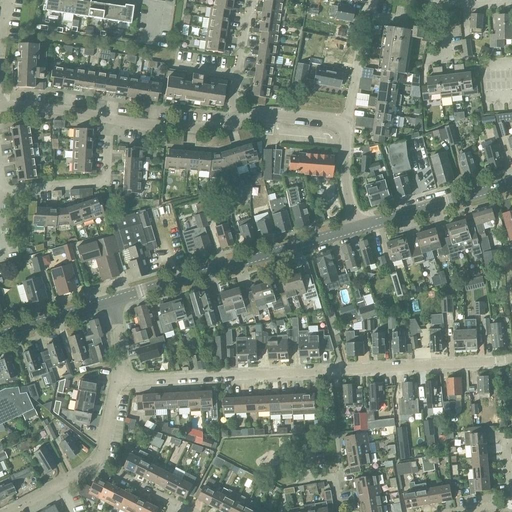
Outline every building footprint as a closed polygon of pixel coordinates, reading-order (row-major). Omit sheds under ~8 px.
[(61,0),(46,0),(45,6),(43,6),(42,11),(59,14),(61,0)] [(61,0),(59,14),(73,16),(75,0),(61,0)] [(76,0),(75,0),(73,16),(87,18),(90,0),(87,0),(81,0),(81,1),(76,0)] [(91,0),(90,0),(87,18),(102,20),(104,5),(90,3),(91,0)] [(232,3),(232,0),(229,0),(211,0),(214,0),(213,9),(210,8),(213,9),(237,12),(238,10),(231,9),(232,3)] [(256,8),(256,10),(280,13),(281,5),(287,6),(288,4),(264,0),(264,3),(263,3),(262,9),(256,8)] [(104,5),(102,20),(116,22),(118,7),(104,5)] [(331,6),(329,17),(336,19),(351,22),(351,21),(352,20),(353,16),(352,15),(353,10),(344,8),(345,7),(338,5),(337,8),(331,6)] [(124,8),(118,7),(116,22),(131,24),(133,7),(124,6),(124,8)] [(237,14),(237,12),(213,9),(210,8),(209,18),(226,21),(227,18),(228,13),(237,14)] [(279,22),(280,13),(256,10),(255,12),(261,13),(261,18),(261,21),(285,25),(285,23),(279,22)] [(471,16),(471,30),(471,35),(481,35),(482,30),(483,16),(471,16)] [(497,36),(491,36),(491,37),(491,45),(491,48),(503,48),(503,40),(511,40),(511,17),(497,17),(497,36)] [(209,18),(207,29),(232,33),(232,31),(226,30),(227,24),(226,24),(226,21),(209,18)] [(284,28),(285,25),(261,21),(260,24),(259,30),(253,29),(252,31),(277,35),(278,27),(284,28)] [(347,31),(346,38),(353,39),(354,32),(355,28),(348,27),(347,31)] [(387,28),(387,29),(388,29),(382,72),(400,74),(407,76),(407,75),(405,74),(411,32),(413,32),(387,28)] [(422,42),(426,43),(428,34),(424,33),(424,30),(414,28),(413,39),(422,40),(422,42)] [(199,39),(223,43),(224,40),(225,34),(231,35),(232,33),(207,29),(206,38),(200,37),(199,39)] [(279,35),(277,35),(252,31),(252,33),(261,35),(260,40),(260,43),(278,46),(279,35)] [(222,54),(222,56),(228,57),(229,52),(223,51),(223,46),(223,43),(199,39),(199,42),(205,43),(204,51),(222,54)] [(470,41),(462,42),(464,58),(472,57),(470,41)] [(37,43),(37,46),(18,45),(17,53),(20,53),(20,59),(15,59),(14,67),(17,67),(16,80),(14,80),(14,88),(33,89),(33,91),(44,91),(44,84),(34,83),(35,58),(37,58),(37,59),(37,63),(45,63),(46,44),(37,43)] [(252,53),(276,56),(278,46),(260,43),(260,46),(259,46),(258,51),(252,50),(252,53)] [(276,56),(252,53),(251,55),(257,56),(256,61),(257,62),(257,64),(281,68),(281,66),(275,65),(276,56)] [(153,63),(148,62),(142,61),(141,67),(152,69),(153,63)] [(51,87),(61,88),(64,70),(60,69),(61,66),(59,66),(59,64),(53,63),(52,68),(50,79),(53,79),(51,87)] [(280,70),(281,68),(257,64),(256,67),(255,73),(249,72),(248,74),(273,78),(274,70),(280,70)] [(297,65),(295,75),(293,86),(304,88),(305,80),(306,77),(308,67),(297,65)] [(463,65),(459,66),(462,97),(477,95),(476,86),(472,87),(471,74),(464,74),(463,65)] [(449,76),(452,98),(462,97),(459,66),(454,66),(455,75),(449,76)] [(440,95),(437,68),(433,69),(434,78),(427,79),(428,87),(422,88),(423,101),(430,100),(430,96),(440,95)] [(441,99),(452,98),(449,76),(443,77),(442,68),(437,68),(440,95),(441,99)] [(61,88),(72,90),(73,87),(74,71),(75,69),(74,69),(73,71),(64,70),(61,88)] [(86,71),(75,69),(74,71),(73,87),(72,90),(73,90),(74,88),(83,89),(86,71)] [(214,105),(222,107),(225,87),(227,87),(228,79),(209,77),(208,85),(212,86),(212,87),(212,88),(181,83),(179,83),(180,81),(184,81),(185,73),(166,70),(165,78),(167,79),(164,98),(172,99),(173,97),(179,98),(178,103),(186,104),(187,102),(199,103),(199,106),(207,107),(208,102),(214,103),(214,105)] [(96,72),(86,71),(83,89),(93,91),(96,72)] [(318,72),(316,83),(323,85),(338,88),(341,76),(333,74),(333,73),(326,71),(326,74),(318,72)] [(93,91),(104,92),(107,74),(96,72),(93,91)] [(371,81),(398,85),(400,74),(382,72),(381,77),(372,76),(371,81)] [(118,76),(107,74),(104,92),(113,94),(113,96),(115,96),(114,94),(118,78),(118,76)] [(248,74),(248,77),(254,77),(253,83),(254,83),(253,86),(277,89),(278,87),(271,86),(273,78),(248,74)] [(119,76),(118,76),(118,78),(114,94),(115,96),(125,98),(128,80),(119,78),(119,76)] [(125,98),(135,99),(138,81),(128,80),(125,98)] [(135,99),(147,101),(149,83),(138,81),(135,99)] [(398,85),(371,81),(371,85),(380,87),(379,93),(397,96),(398,85)] [(161,85),(149,83),(147,101),(156,103),(157,95),(160,95),(161,85)] [(249,98),(248,100),(248,104),(264,106),(266,99),(270,99),(271,91),(277,92),(277,89),(253,86),(253,89),(252,89),(251,94),(245,93),(245,98),(249,98)] [(368,102),(395,106),(397,96),(379,93),(378,99),(369,97),(368,102)] [(395,106),(368,102),(368,107),(377,108),(376,114),(394,117),(395,106)] [(500,131),(502,137),(508,136),(505,123),(511,121),(511,113),(496,116),(499,126),(500,131)] [(394,117),(376,114),(375,120),(366,119),(365,124),(392,128),(394,117)] [(373,136),(374,136),(373,143),(384,145),(385,138),(390,138),(392,128),(365,124),(364,128),(374,130),(373,136)] [(30,136),(29,125),(10,128),(11,128),(12,131),(11,131),(12,137),(6,137),(6,140),(30,136)] [(453,125),(445,127),(450,147),(458,145),(453,125)] [(499,126),(493,128),(496,139),(502,137),(500,131),(499,126)] [(92,130),(74,129),(73,141),(91,141),(91,138),(92,138),(92,133),(98,133),(98,129),(92,128),(92,130)] [(445,129),(433,132),(435,142),(447,139),(445,129)] [(31,145),(30,136),(6,140),(6,142),(12,141),(13,147),(14,147),(14,149),(38,146),(38,144),(31,145)] [(73,141),(73,151),(97,152),(97,150),(91,150),(91,144),(91,141),(73,141)] [(407,158),(406,142),(389,147),(389,156),(394,172),(393,173),(395,181),(394,181),(399,198),(411,195),(408,185),(409,185),(409,184),(407,176),(406,172),(411,171),(407,158)] [(241,148),(246,166),(258,162),(256,157),(260,156),(256,143),(241,148)] [(497,168),(497,169),(501,167),(503,166),(500,155),(501,155),(499,145),(484,149),(490,170),(497,168)] [(38,146),(14,149),(14,153),(15,158),(8,159),(9,161),(33,158),(32,149),(38,149),(38,146)] [(124,152),(124,159),(149,161),(149,158),(143,158),(143,148),(133,148),(133,150),(125,150),(125,147),(119,147),(118,151),(124,152)] [(230,151),(236,169),(246,166),(241,148),(230,151)] [(263,180),(283,182),(282,176),(278,176),(273,175),(270,175),(271,150),(263,150),(263,180)] [(279,175),(281,151),(275,150),(273,175),(279,175)] [(66,159),(66,163),(72,163),(90,163),(90,160),(91,160),(91,154),(97,155),(97,152),(73,151),(72,160),(66,159)] [(176,170),(178,152),(168,151),(167,159),(165,158),(164,169),(176,170)] [(221,154),(225,172),(236,169),(230,151),(221,154)] [(176,170),(187,171),(188,152),(178,152),(176,170)] [(188,152),(187,171),(198,172),(199,153),(188,152)] [(198,172),(208,173),(210,155),(210,154),(199,153),(198,172)] [(470,153),(459,157),(460,162),(462,170),(463,169),(465,177),(477,174),(472,158),(472,159),(470,153)] [(210,155),(208,173),(208,178),(227,177),(225,172),(221,154),(210,155)] [(292,172),(292,175),(332,178),(334,157),(298,154),(298,156),(298,157),(289,156),(288,172),(292,172)] [(446,156),(446,154),(438,157),(433,158),(434,161),(432,161),(434,169),(438,184),(441,184),(454,181),(450,164),(449,164),(446,156)] [(369,173),(372,172),(371,166),(370,166),(370,157),(362,156),(362,172),(369,173)] [(17,169),(17,171),(41,168),(40,165),(34,166),(33,158),(9,161),(9,163),(15,163),(16,168),(17,169)] [(117,169),(142,171),(143,163),(149,163),(149,161),(124,159),(124,167),(118,167),(117,169)] [(90,166),(90,163),(72,163),(66,163),(66,164),(72,164),(71,173),(90,174),(90,176),(96,176),(96,172),(90,171),(90,166)] [(379,163),(371,166),(372,172),(374,171),(380,169),(379,163)] [(11,180),(12,185),(18,184),(18,182),(36,179),(35,171),(41,170),(41,168),(17,171),(17,174),(17,180),(11,180)] [(141,183),(142,171),(117,169),(117,172),(123,172),(123,182),(141,183)] [(382,175),(373,178),(381,203),(390,201),(384,182),(382,175)] [(282,176),(283,182),(289,208),(291,208),(292,213),(296,229),(308,226),(306,216),(308,216),(307,212),(305,208),(305,206),(304,206),(312,204),(307,179),(282,176)] [(381,203),(373,178),(365,180),(367,188),(372,206),(381,203)] [(141,194),(141,183),(123,182),(123,189),(116,189),(116,193),(122,194),(122,198),(130,198),(131,194),(141,194)] [(95,200),(87,202),(93,220),(104,216),(101,206),(102,206),(100,198),(98,192),(93,193),(95,200)] [(280,199),(268,202),(276,234),(291,231),(286,213),(284,207),(283,207),(280,199)] [(37,202),(29,202),(28,216),(27,216),(26,231),(32,231),(33,227),(44,228),(46,209),(37,209),(37,202)] [(82,224),(93,220),(87,202),(76,206),(82,224)] [(196,251),(199,260),(212,256),(206,237),(204,228),(206,227),(203,215),(204,214),(201,205),(197,206),(199,216),(194,217),(197,229),(182,233),(188,253),(196,251)] [(210,205),(203,207),(208,222),(215,220),(210,205)] [(72,227),(82,224),(76,206),(67,209),(71,225),(72,227)] [(479,211),(472,213),(480,239),(486,237),(482,224),(495,220),(491,207),(484,209),(479,211)] [(46,209),(44,228),(55,228),(55,227),(56,211),(56,210),(46,209)] [(56,211),(55,227),(71,225),(67,209),(56,211)] [(109,221),(113,236),(118,252),(124,251),(128,250),(131,263),(128,264),(132,279),(147,275),(145,268),(147,268),(144,259),(145,259),(144,257),(149,256),(148,252),(157,250),(146,213),(145,210),(137,212),(138,216),(135,216),(135,214),(109,221)] [(511,212),(510,213),(503,215),(506,223),(504,223),(505,228),(507,228),(511,241),(511,240),(511,212)] [(261,237),(267,236),(268,237),(271,236),(271,234),(272,234),(266,215),(254,218),(254,219),(257,231),(258,231),(259,231),(261,237)] [(244,242),(249,241),(251,242),(254,241),(254,239),(255,239),(250,220),(237,223),(241,236),(242,236),(244,242)] [(475,255),(482,253),(475,230),(475,231),(475,233),(470,234),(466,221),(456,224),(464,251),(473,248),(475,255)] [(227,224),(215,228),(221,249),(233,245),(227,224)] [(449,255),(464,251),(462,243),(456,224),(447,226),(451,240),(445,242),(449,255)] [(433,227),(425,229),(432,252),(441,249),(444,257),(449,255),(445,242),(440,243),(436,230),(434,230),(433,227)] [(423,255),(432,252),(425,229),(418,231),(419,235),(417,235),(421,249),(415,250),(419,264),(425,262),(423,255)] [(118,253),(118,252),(113,236),(94,242),(94,243),(76,248),(81,264),(99,259),(101,267),(98,268),(101,282),(118,277),(112,255),(118,253)] [(414,266),(419,264),(415,250),(410,252),(406,238),(404,239),(403,236),(395,238),(402,261),(411,258),(414,266)] [(402,261),(395,238),(388,240),(389,243),(387,244),(392,263),(402,261)] [(374,256),(369,241),(359,244),(363,259),(366,269),(376,265),(374,256)] [(53,258),(65,254),(67,262),(74,260),(69,245),(51,250),(53,258)] [(357,261),(352,245),(341,248),(346,264),(347,268),(357,265),(356,261),(357,261)] [(499,251),(483,253),(487,273),(503,270),(499,251)] [(316,256),(318,264),(324,285),(338,281),(329,252),(316,256)] [(377,259),(380,269),(387,266),(384,256),(377,259)] [(40,257),(31,260),(35,273),(44,271),(40,257)] [(59,295),(55,296),(55,297),(75,291),(71,276),(72,276),(69,266),(51,271),(59,295)] [(293,276),(291,277),(296,296),(302,295),(304,302),(308,301),(314,300),(318,298),(314,285),(310,286),(304,288),(300,274),(299,272),(293,273),(293,276)] [(399,283),(397,275),(396,272),(390,274),(396,298),(403,296),(399,283)] [(287,299),(296,296),(291,277),(290,277),(287,275),(282,276),(281,280),(285,293),(280,295),(284,309),(285,315),(291,313),(289,307),(287,299)] [(433,278),(435,287),(442,285),(439,276),(433,278)] [(464,282),(466,290),(484,286),(482,277),(464,282)] [(40,278),(22,283),(28,304),(46,299),(40,278)] [(261,286),(266,305),(272,304),(274,311),(278,310),(284,309),(280,295),(274,296),(270,283),(268,280),(263,282),(262,285),(261,286)] [(266,305),(261,286),(260,286),(257,284),(252,285),(251,289),(252,292),(255,302),(250,304),(253,314),(254,317),(259,316),(257,308),(266,305)] [(232,291),(230,292),(236,311),(237,317),(243,315),(243,317),(247,316),(253,314),(250,304),(249,302),(244,303),(240,292),(239,289),(237,287),(233,288),(232,291)] [(230,313),(236,311),(230,292),(229,292),(226,290),(221,291),(220,295),(224,309),(219,311),(223,324),(233,321),(230,313)] [(200,294),(191,296),(197,316),(205,314),(208,326),(216,324),(213,312),(208,292),(200,294)] [(444,297),(440,297),(441,314),(453,313),(452,296),(451,296),(451,294),(444,294),(444,297)] [(355,301),(355,302),(360,316),(361,316),(363,322),(377,317),(373,304),(366,307),(363,298),(355,301)] [(182,300),(171,303),(176,322),(183,320),(186,330),(195,327),(191,312),(186,313),(182,300)] [(171,324),(176,322),(171,303),(160,307),(164,320),(159,321),(163,335),(174,332),(171,324)] [(484,303),(474,303),(475,316),(485,315),(484,303)] [(149,305),(135,309),(140,328),(131,331),(135,344),(149,340),(158,337),(149,305)] [(354,305),(340,309),(343,318),(357,313),(354,305)] [(464,323),(465,331),(466,351),(477,350),(476,323),(476,320),(464,321),(464,323)] [(490,336),(489,320),(482,321),(483,337),(490,336)] [(97,321),(88,323),(91,332),(89,332),(89,333),(84,334),(86,341),(92,340),(93,344),(87,346),(89,352),(87,352),(91,365),(105,361),(105,362),(106,361),(99,338),(104,336),(99,322),(97,321)] [(455,351),(466,351),(465,331),(459,332),(459,324),(453,324),(455,351)] [(503,327),(490,328),(491,333),(492,349),(505,347),(504,332),(503,332),(503,327)] [(442,352),(441,337),(440,329),(429,330),(430,352),(442,352)] [(278,340),(279,360),(289,360),(288,345),(293,344),(293,330),(287,331),(287,340),(278,340)] [(293,330),(293,344),(299,344),(300,358),(309,358),(308,337),(299,338),(298,330),(293,330)] [(308,334),(308,337),(309,358),(319,357),(319,352),(334,351),(329,336),(324,337),(324,331),(318,331),(318,334),(308,334)] [(393,338),(394,353),(397,353),(398,353),(400,354),(402,354),(403,352),(405,352),(404,338),(404,333),(398,333),(398,331),(393,331),(393,333),(393,338)] [(355,356),(354,337),(354,332),(346,333),(346,344),(347,357),(355,356)] [(246,338),(248,362),(257,362),(257,347),(262,347),(261,333),(251,333),(252,337),(246,338)] [(262,347),(268,346),(269,361),(279,360),(278,340),(277,337),(267,337),(267,334),(266,333),(261,333),(262,347)] [(384,334),(372,334),(372,339),(373,339),(373,354),(378,354),(379,355),(381,355),(383,354),(384,353),(384,339),(384,334)] [(85,367),(105,362),(105,361),(91,365),(87,352),(85,353),(80,336),(77,337),(76,335),(70,337),(71,338),(68,339),(75,363),(75,362),(76,364),(78,364),(77,362),(85,360),(85,361),(84,362),(85,367)] [(158,337),(149,340),(151,346),(137,350),(140,362),(160,357),(156,345),(165,342),(163,336),(158,337)] [(228,360),(228,358),(226,337),(216,338),(217,361),(228,360)] [(354,337),(355,356),(363,356),(363,343),(362,343),(362,337),(354,337)] [(416,337),(410,338),(412,351),(418,350),(416,337)] [(238,363),(248,362),(246,338),(236,338),(238,363)] [(49,344),(49,345),(46,346),(48,351),(41,353),(47,370),(54,368),(57,367),(58,368),(59,369),(60,369),(62,368),(62,367),(62,365),(61,362),(64,362),(58,343),(54,344),(53,342),(52,342),(51,342),(49,343),(49,344)] [(22,354),(24,359),(29,376),(30,376),(33,375),(34,376),(35,376),(36,376),(38,376),(38,374),(38,373),(37,370),(40,369),(34,350),(30,351),(29,350),(28,350),(27,350),(25,350),(25,352),(25,353),(22,354)] [(0,385),(7,383),(11,382),(13,378),(15,377),(16,376),(17,375),(17,374),(16,372),(15,372),(14,372),(9,358),(6,359),(5,358),(4,357),(2,357),(1,358),(0,359),(0,361),(0,385)] [(489,399),(489,394),(491,393),(490,384),(490,377),(477,378),(477,384),(478,394),(478,399),(489,399)] [(460,379),(446,379),(447,396),(461,396),(460,379)] [(80,380),(78,391),(94,394),(97,383),(80,380)] [(436,382),(435,382),(435,381),(433,380),(429,380),(427,381),(427,382),(425,382),(427,405),(433,405),(433,409),(443,408),(441,387),(437,388),(436,384),(436,382)] [(414,383),(402,384),(403,401),(404,407),(409,407),(410,414),(415,413),(414,383)] [(367,414),(369,422),(370,429),(382,427),(381,416),(374,417),(373,411),(379,410),(379,402),(383,402),(382,384),(368,384),(370,403),(370,409),(366,409),(367,415),(367,414)] [(34,385),(27,387),(29,391),(31,398),(36,402),(38,399),(34,385)] [(344,404),(344,408),(354,407),(354,405),(354,403),(355,403),(354,385),(342,386),(343,404),(344,404)] [(28,397),(31,398),(29,391),(25,392),(26,393),(25,394),(24,391),(19,392),(18,388),(5,390),(6,393),(0,393),(0,425),(17,417),(23,415),(23,414),(33,410),(28,397)] [(92,405),(94,394),(78,391),(75,402),(92,405)] [(216,392),(201,393),(201,411),(211,411),(211,419),(217,419),(216,392)] [(189,393),(177,394),(178,409),(190,409),(189,393)] [(190,412),(201,411),(201,393),(189,393),(190,409),(190,412)] [(177,394),(166,395),(167,410),(178,409),(177,394)] [(139,411),(144,411),(156,410),(154,395),(138,396),(139,411)] [(166,395),(154,395),(156,410),(167,410),(166,395)] [(293,416),(305,415),(304,395),(292,396),(293,416)] [(315,395),(304,395),(305,415),(320,414),(319,410),(316,410),(315,395)] [(293,416),(292,396),(281,397),(282,416),(293,416)] [(236,414),(235,399),(235,397),(223,398),(223,415),(236,414)] [(259,413),(270,412),(269,397),(258,398),(259,413)] [(270,417),(282,416),(281,397),(269,397),(270,412),(270,417)] [(236,414),(247,414),(246,398),(235,399),(236,414)] [(247,414),(259,413),(258,398),(246,398),(247,414)] [(75,402),(73,412),(90,416),(92,405),(75,402)] [(456,425),(456,415),(454,402),(444,403),(446,426),(456,425)] [(34,410),(25,414),(27,420),(37,416),(34,410)] [(90,416),(73,412),(71,423),(88,426),(90,416)] [(368,431),(367,422),(366,413),(352,414),(354,432),(368,431)] [(382,416),(382,427),(382,428),(395,427),(394,415),(382,416)] [(507,420),(499,421),(500,429),(508,428),(507,420)] [(427,437),(434,436),(435,436),(433,421),(424,422),(425,437),(427,437)] [(49,425),(44,428),(51,442),(56,440),(49,425)] [(465,447),(471,446),(486,445),(485,428),(467,429),(468,432),(464,432),(465,447)] [(154,432),(145,429),(142,436),(152,439),(154,432)] [(161,440),(163,435),(161,434),(155,432),(153,438),(161,440)] [(64,442),(59,446),(69,460),(70,459),(71,459),(74,458),(74,456),(79,453),(73,445),(74,444),(71,438),(69,439),(68,436),(66,434),(61,438),(64,442)] [(346,449),(368,444),(366,434),(344,438),(346,449)] [(401,460),(410,459),(407,435),(398,436),(401,460)] [(217,444),(212,442),(203,439),(202,445),(216,450),(217,444)] [(27,440),(20,442),(23,451),(30,449),(27,440)] [(368,444),(346,449),(348,459),(370,454),(368,444)] [(487,457),(486,445),(471,446),(472,458),(487,457)] [(33,453),(37,460),(45,474),(47,473),(48,474),(51,472),(51,470),(56,467),(52,461),(53,460),(44,446),(33,453)] [(124,468),(135,473),(141,460),(145,453),(140,451),(139,454),(134,451),(132,452),(124,468)] [(370,454),(348,459),(351,475),(360,473),(359,467),(372,465),(370,454)] [(434,465),(433,459),(432,456),(421,458),(422,463),(428,462),(429,466),(434,465)] [(488,468),(487,457),(472,458),(473,470),(488,468)] [(135,473),(145,478),(152,465),(141,460),(135,473)] [(410,463),(405,464),(396,466),(398,476),(412,474),(411,469),(410,463)] [(229,464),(227,469),(237,475),(240,469),(229,464)] [(145,478),(155,484),(162,470),(152,465),(145,478)] [(155,484),(165,489),(172,475),(174,471),(164,466),(162,470),(155,484)] [(8,477),(12,484),(34,474),(30,467),(8,477)] [(489,480),(488,468),(473,470),(474,481),(489,480)] [(165,489),(175,494),(182,480),(172,475),(165,489)] [(356,490),(379,486),(377,476),(355,480),(356,490)] [(97,478),(92,488),(84,484),(77,488),(80,496),(96,504),(99,500),(108,484),(97,478)] [(196,487),(182,480),(175,494),(186,499),(188,495),(192,496),(196,487)] [(209,505),(215,492),(219,485),(208,480),(205,487),(198,500),(209,505)] [(490,492),(489,480),(474,481),(475,493),(490,492)] [(418,507),(414,486),(414,482),(409,483),(410,493),(404,494),(407,509),(418,507)] [(0,500),(2,499),(3,499),(15,494),(11,484),(4,487),(3,486),(0,486),(0,500)] [(118,489),(108,484),(99,500),(110,505),(118,489)] [(429,505),(427,490),(426,484),(414,486),(418,507),(429,505)] [(358,500),(381,496),(379,486),(356,490),(358,500)] [(438,488),(441,503),(453,501),(450,486),(438,488)] [(441,503),(438,488),(427,490),(429,505),(441,503)] [(120,510),(128,494),(118,489),(110,505),(120,510)] [(223,490),(221,495),(215,492),(209,505),(219,510),(228,492),(223,490)] [(228,492),(219,510),(222,511),(230,511),(239,496),(229,491),(228,492)] [(131,511),(138,499),(128,494),(120,510),(123,511),(131,511)] [(239,496),(230,511),(243,511),(249,501),(239,496)] [(358,500),(360,510),(383,506),(381,496),(358,500)] [(144,511),(148,504),(138,499),(131,511),(144,511)] [(249,501),(243,511),(256,511),(259,507),(259,506),(249,501)] [(315,505),(316,511),(334,511),(334,507),(327,509),(327,503),(315,505)]
